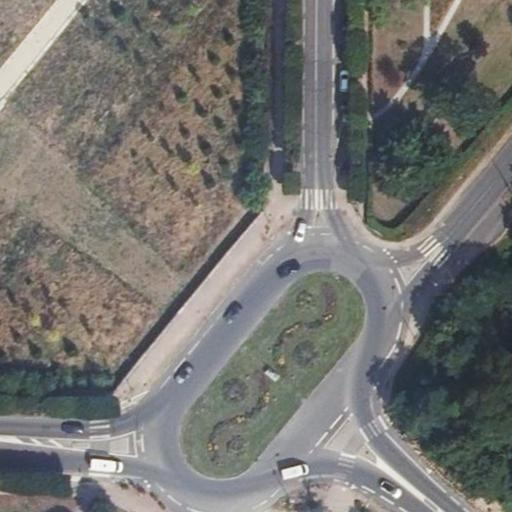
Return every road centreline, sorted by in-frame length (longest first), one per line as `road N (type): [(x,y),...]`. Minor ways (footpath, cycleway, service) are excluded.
road 1 (primary): [(294,258),(166,414)]
road 2 (primary): [(453,511),(369,428),(355,368)]
road 3 (residential): [(317,172),(318,0)]
road 4 (primary): [(166,414),(0,439)]
road 5 (primary): [(0,450),(164,470)]
road 6 (primary): [(276,468),(309,460),(345,469),(416,511)]
road 7 (primary): [(276,468),(355,368)]
